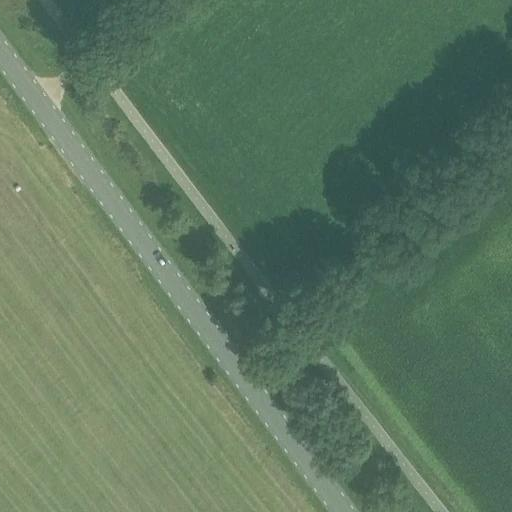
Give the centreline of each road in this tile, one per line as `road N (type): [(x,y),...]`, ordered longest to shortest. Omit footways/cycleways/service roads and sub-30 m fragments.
road 1 (secondary): [(344,511),(0,52)]
road 2 (unknown): [(39,104),(156,0)]
